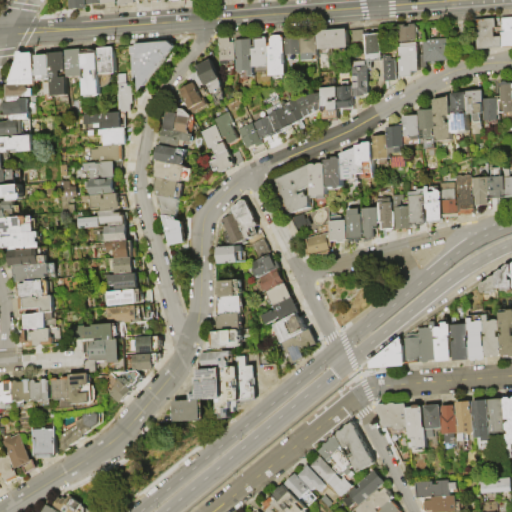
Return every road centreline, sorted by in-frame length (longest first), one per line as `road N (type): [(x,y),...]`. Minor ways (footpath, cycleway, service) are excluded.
road 1 (residential): [(511,63),(443,77),(353,131),(236,184),(205,218),(199,318),(177,363),(110,443),(5,511)]
road 2 (primary): [(511,225),(458,252),(138,511)]
road 3 (primary): [(165,511),(443,284),(511,243)]
road 4 (residential): [(209,17),(154,107),(142,184),(173,317),(193,335)]
road 5 (tertiary): [(511,376),(367,392),(213,511)]
road 6 (residential): [(11,34),(0,65),(8,365)]
road 7 (secondary): [(459,0),(209,17)]
road 8 (residential): [(251,176),(344,365)]
road 9 (secondary): [(209,17),(11,34)]
road 10 (residential): [(511,223),(387,251)]
road 11 (residential): [(356,398),(413,511)]
